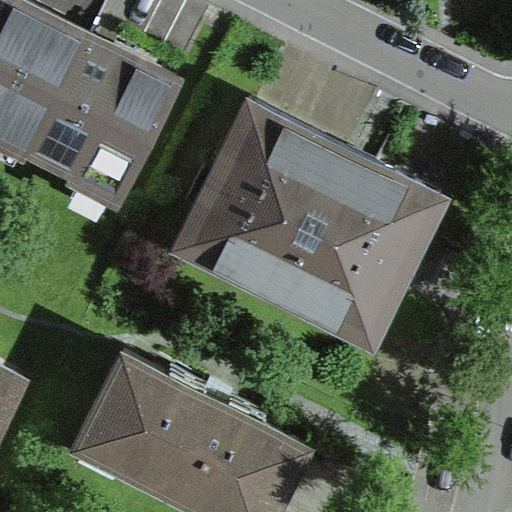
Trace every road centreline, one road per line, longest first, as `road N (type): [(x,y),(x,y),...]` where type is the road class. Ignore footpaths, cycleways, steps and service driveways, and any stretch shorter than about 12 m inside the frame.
road 1 (residential): [(511,123),(271,0)]
road 2 (residential): [(480,511),(511,380)]
